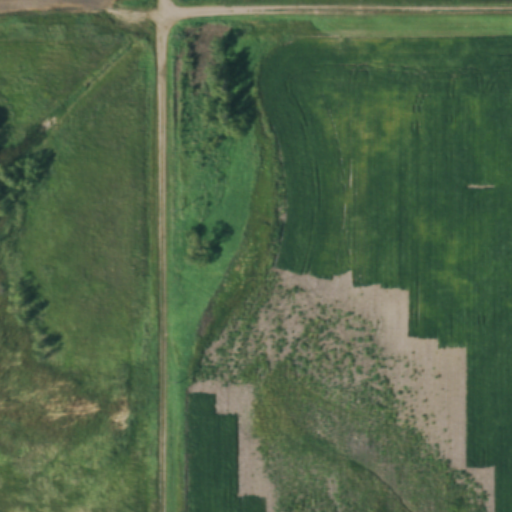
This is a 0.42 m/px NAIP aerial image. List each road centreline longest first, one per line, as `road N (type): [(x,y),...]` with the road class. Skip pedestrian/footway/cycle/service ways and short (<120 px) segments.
road 1 (track): [(163,511),(168,0)]
road 2 (residential): [(511,12),(168,14)]
